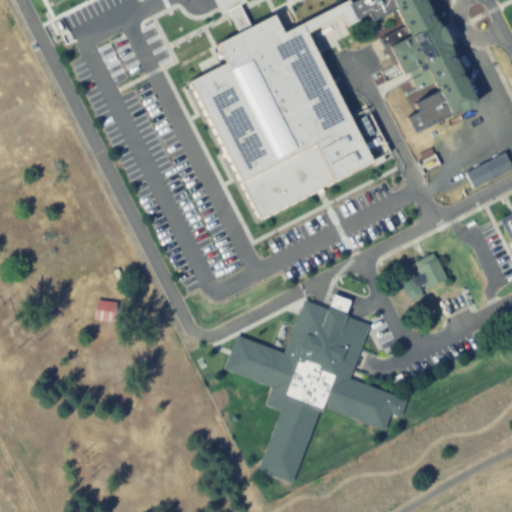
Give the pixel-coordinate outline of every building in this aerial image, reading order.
[(358,0),(349,5),(357,20),(368,14),(372,21),(395,10),(409,37),(390,46),(418,102),(414,104),(418,113),(407,119),(414,134),(477,103),(449,45),(451,44),(442,26),(439,27),(425,0),(358,0)] [(256,220),(328,183),(330,187),(370,166),(303,38),(298,29),(281,37),(271,20),(213,50),(222,68),(186,87),(256,220)] [(511,211),(497,220),(508,241),(511,238),(511,211)] [(408,270),(396,276),(408,299),(420,293),(416,286),(422,284),(424,288),(444,278),(432,253),(412,262),(418,274),(411,277),(408,270)] [(434,302),(442,317),(453,311),(445,296),(434,302)] [(112,322),(112,301),(94,301),(94,322),(112,322)]
